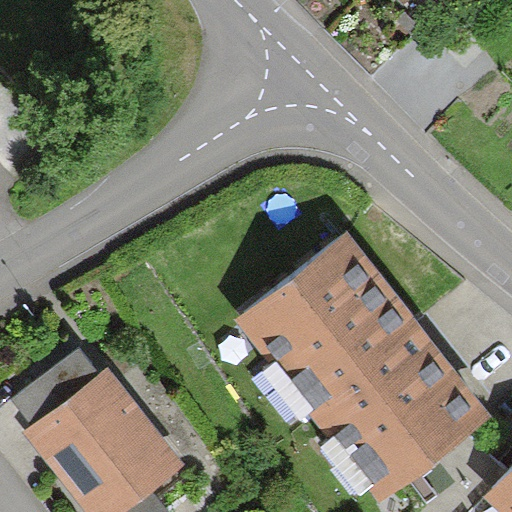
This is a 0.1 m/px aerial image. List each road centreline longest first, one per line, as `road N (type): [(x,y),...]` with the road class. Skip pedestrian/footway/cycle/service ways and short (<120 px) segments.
road 1 (tertiary): [(0,277),(314,76)]
road 2 (tertiary): [(511,245),(314,76)]
